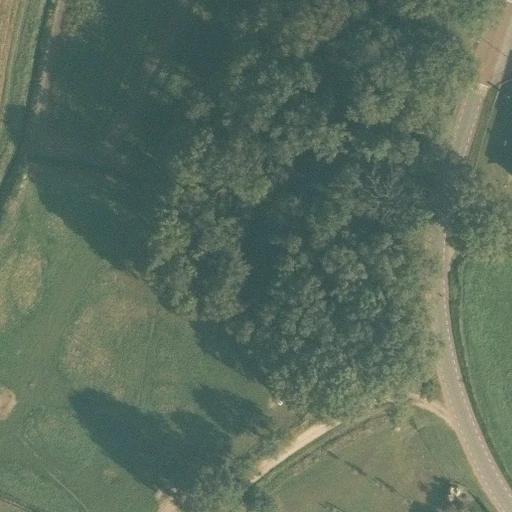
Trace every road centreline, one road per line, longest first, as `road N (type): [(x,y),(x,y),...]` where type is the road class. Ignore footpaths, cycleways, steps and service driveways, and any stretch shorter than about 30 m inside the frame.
road 1 (tertiary): [(511,511),(491,486),(451,392),(435,282),(442,226)]
road 2 (track): [(218,511),(270,452),(347,413),(451,392)]
road 3 (tertiary): [(442,226),(462,125),(505,0)]
